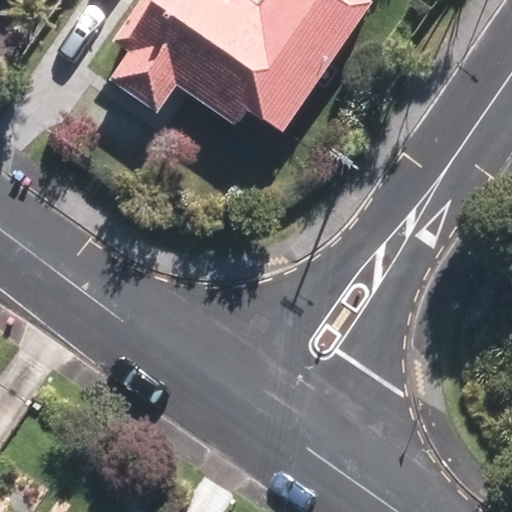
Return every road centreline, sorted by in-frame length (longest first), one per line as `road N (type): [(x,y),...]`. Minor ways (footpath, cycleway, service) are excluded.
road 1 (residential): [(511,74),(279,419)]
road 2 (residential): [(0,229),(279,419)]
road 3 (residential): [(279,419),(411,511)]
